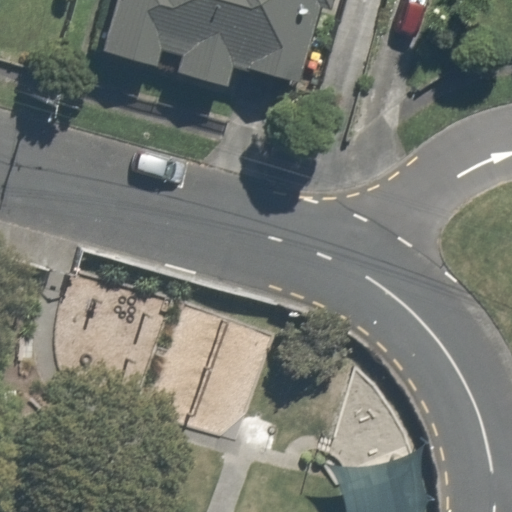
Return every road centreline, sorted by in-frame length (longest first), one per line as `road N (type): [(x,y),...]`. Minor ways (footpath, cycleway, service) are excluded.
road 1 (residential): [(0,162),(325,253)]
road 2 (residential): [(325,253),(382,285),(426,322),(457,363),(478,410),(494,511)]
road 3 (residential): [(325,253),(484,154),(511,146)]
